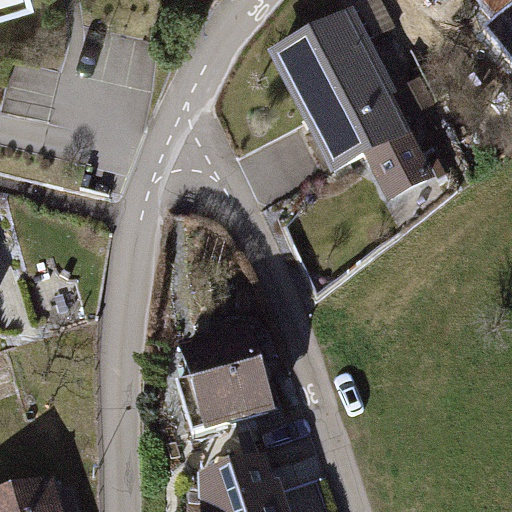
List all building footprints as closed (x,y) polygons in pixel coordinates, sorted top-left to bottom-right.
[(379,0),(354,0),(375,40),(395,30),(379,0)] [(361,23),(278,63),(336,180),(366,165),(390,213),(441,188),(361,23)] [(236,338),(174,359),(204,445),(266,424),(236,338)] [(279,511),(262,461),(202,482),(201,511),(279,511)] [(65,511),(57,487),(0,506),(0,511),(65,511)]
